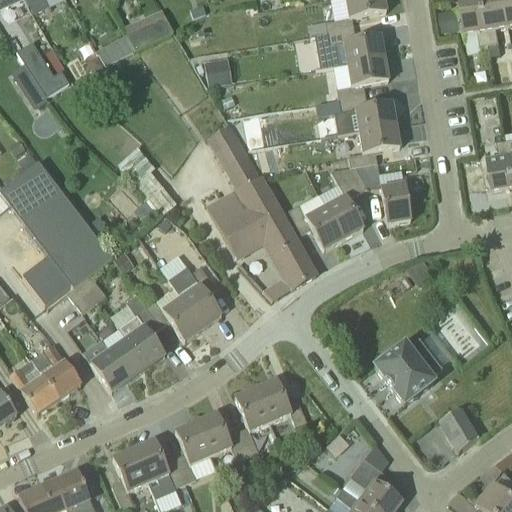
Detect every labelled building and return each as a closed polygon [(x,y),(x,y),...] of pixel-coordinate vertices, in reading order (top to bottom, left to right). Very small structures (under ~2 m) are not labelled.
[(0,0),(0,12),(21,1),(20,0),(0,0)] [(20,0),(21,1),(32,18),(65,4),(64,1),(62,0),(20,0)] [(324,27),(326,39),(353,34),(351,23),(385,17),(382,0),(351,0),(344,1),(348,23),(324,27)] [(496,34),(508,32),(502,0),(489,0),(480,2),(488,50),(499,48),(496,34)] [(511,0),(502,0),(508,32),(511,31),(511,0)] [(459,5),(464,40),(468,59),(480,57),(479,51),(488,50),(480,2),(459,5)] [(202,10),(190,14),(193,23),(205,18),(202,10)] [(134,56),(173,37),(164,22),(161,15),(123,31),(134,56)] [(456,35),(453,16),(439,18),(442,37),(456,35)] [(324,27),(308,30),(310,42),(314,41),(317,40),(326,39),(324,27)] [(353,34),(326,39),(314,41),(320,74),(346,70),(383,64),(380,41),(355,46),(353,34)] [(134,56),(126,42),(97,57),(105,72),(134,56)] [(31,47),(16,57),(45,102),(67,88),(60,77),(53,81),(31,47)] [(86,67),(92,79),(105,73),(98,60),(86,67)] [(232,89),(227,63),(204,68),(209,93),(232,89)] [(365,101),(363,90),(387,86),(383,64),(346,70),(350,92),(336,94),(338,106),(365,101)] [(220,103),(224,112),(234,108),(231,99),(220,103)] [(338,106),(340,117),(333,118),(337,141),(358,137),(395,131),(391,108),(367,113),(365,101),(338,106)] [(355,172),(375,169),(374,157),(399,153),(395,131),(358,137),(362,159),(347,161),(349,173),(355,172)] [(498,161),(486,163),(492,197),(511,193),(511,188),(505,145),(496,147),(498,161)] [(8,153),(14,161),(23,155),(16,146),(8,153)] [(36,168),(28,157),(17,165),(21,170),(3,185),(7,190),(36,168)] [(176,209),(164,192),(141,162),(122,175),(131,187),(130,188),(161,220),(176,209)] [(112,263),(38,168),(0,197),(0,198),(73,294),(90,281),(112,263)] [(380,189),(377,169),(375,169),(355,172),(365,191),(380,189)] [(342,174),(356,199),(366,193),(365,191),(355,172),(349,173),(342,174)] [(346,205),(356,199),(342,174),(330,176),(344,202),(324,212),(342,245),(362,235),(346,205)] [(257,184),(236,196),(206,213),(234,263),(262,247),(290,295),(315,281),(257,184)] [(118,198),(116,200),(114,202),(129,219),(143,207),(144,205),(129,188),(127,190),(118,198)] [(409,226),(403,189),(380,193),(386,230),(409,226)] [(323,256),(342,245),(324,212),(305,223),(298,210),(287,216),(300,240),(311,234),(323,256)] [(171,229),(162,223),(157,230),(165,236),(171,229)] [(134,270),(124,255),(112,263),(122,278),(134,270)] [(168,285),(172,291),(181,304),(202,334),(220,321),(206,301),(215,294),(200,272),(190,278),(186,272),(168,285)] [(98,292),(90,281),(73,294),(67,299),(75,310),(98,292)] [(0,309),(9,302),(0,291),(0,309)] [(105,301),(98,292),(75,310),(82,319),(105,301)] [(126,307),(134,318),(136,321),(118,333),(126,344),(146,373),(164,361),(150,340),(159,333),(144,311),(136,300),(126,307)] [(159,333),(169,327),(183,347),(202,334),(181,304),(163,317),(154,304),(144,311),(159,333)] [(126,344),(108,357),(128,386),(146,373),(126,344)] [(407,354),(404,350),(373,373),(402,411),(433,388),(429,384),(441,375),(418,345),(407,354)] [(30,366),(41,383),(58,406),(80,390),(64,367),(52,351),(42,358),(44,361),(33,368),(31,365),(30,366)] [(110,398),(128,386),(108,357),(90,370),(110,398)] [(58,406),(41,383),(30,366),(19,374),(9,381),(36,421),(58,406)] [(289,420),(295,433),(306,428),(296,403),(285,408),(275,385),(254,394),(269,429),(289,420)] [(257,457),(255,452),(249,438),(269,429),(254,394),(234,403),(246,432),(236,437),(247,462),(257,457)] [(0,431),(16,420),(0,396),(0,431)] [(475,443),(476,443),(460,414),(438,427),(457,459),(477,445),(475,443)] [(236,437),(225,442),(215,419),(195,428),(210,462),(230,453),(236,467),(247,462),(236,437)] [(174,437),(184,459),(173,464),(184,489),(195,484),(189,471),(210,462),(195,428),(174,437)] [(173,464),(163,468),(153,446),(132,455),(147,489),(153,504),(174,495),(173,494),(184,489),(173,464)] [(147,489),(132,455),(112,463),(121,486),(111,491),(119,511),(130,511),(133,511),(127,498),(147,489)] [(398,511),(401,508),(376,489),(383,480),(363,464),(349,483),(366,495),(358,506),(365,511),(398,511)] [(59,502),(63,511),(91,511),(77,478),(41,494),(47,507),(59,502)] [(511,511),(511,507),(491,491),(475,511),(476,511),(511,511)] [(47,507),(41,494),(17,504),(20,511),(63,511),(59,502),(47,507)] [(365,511),(358,506),(341,494),(335,502),(348,511),(365,511)]
